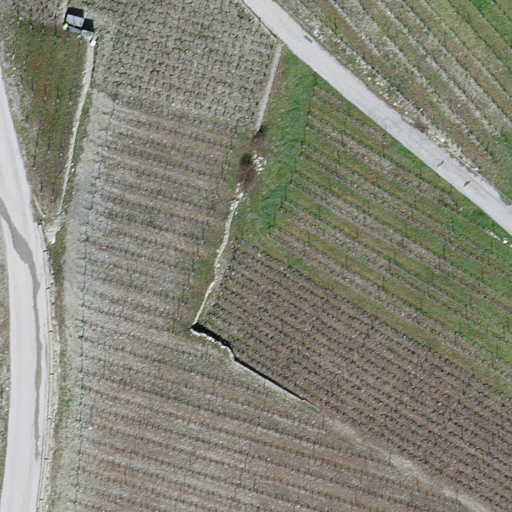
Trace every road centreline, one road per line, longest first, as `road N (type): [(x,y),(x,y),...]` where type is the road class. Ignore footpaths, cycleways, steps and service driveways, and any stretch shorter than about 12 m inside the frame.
road 1 (track): [(511,234),(296,51),(251,0)]
road 2 (unclassified): [(18,511),(19,267),(0,171)]
